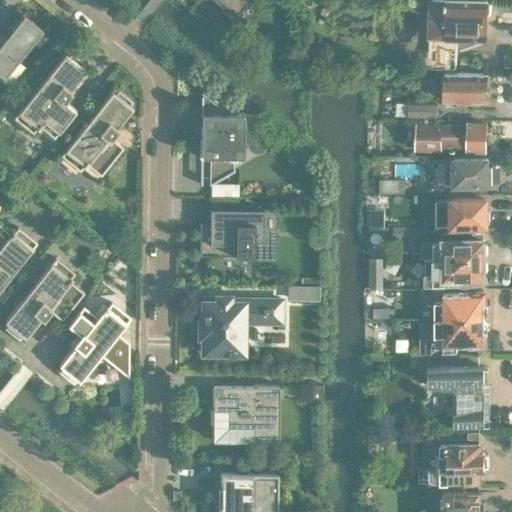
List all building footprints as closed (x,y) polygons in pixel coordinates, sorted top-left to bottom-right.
[(217,0),(245,22),(245,0),(217,0)] [(486,1),(472,0),(433,0),(432,36),(457,38),(479,38),(479,24),(486,25),(486,15),(491,13),(491,4),(487,2),(487,1),(486,1)] [(0,80),(17,59),(16,59),(41,28),(22,13),(10,28),(12,30),(7,37),(0,31),(0,80)] [(67,56),(64,53),(13,117),(32,133),(36,128),(38,129),(40,127),(53,137),(76,109),(64,100),(71,91),(69,89),(85,70),(82,68),(85,63),(71,52),(67,56)] [(487,74),(445,72),(444,99),(486,102),(487,74)] [(114,93),(111,91),(60,155),(79,170),(83,166),(84,166),(86,164),(100,175),(123,147),(111,138),(118,129),(116,127),(132,107),(129,105),(132,101),(117,89),(114,93)] [(242,155),(242,114),(229,113),(201,91),(200,92),(202,94),(201,95),(200,157),(199,184),(201,184),(201,155),(209,155),(208,183),(209,184),(233,170),(233,168),(232,169),(233,157),(234,157),(237,157),(240,155),(242,155)] [(439,116),(439,104),(398,102),(397,113),(439,116)] [(466,124),(417,122),(416,149),(442,150),(442,148),(467,149),(468,134),(472,134),(473,121),(466,120),(466,124)] [(488,158),(446,158),(446,184),(492,183),(492,166),(488,166),(488,158)] [(380,193),(404,194),(405,179),(393,179),(393,162),(381,162),(380,193)] [(42,172),(36,179),(44,185),(50,178),(42,172)] [(211,184),(211,195),(234,196),(235,184),(211,184)] [(323,209),(323,198),(314,198),(314,209),(323,209)] [(452,199),(452,225),(486,224),(486,222),(490,222),(490,209),(486,209),(486,199),(452,199)] [(263,240),(263,208),(209,208),(209,222),(199,222),(199,255),(253,256),(253,260),(271,260),(271,240),(263,240)] [(0,287),(36,242),(17,226),(13,231),(12,230),(10,233),(0,224),(0,287)] [(428,238),(428,227),(394,227),(393,238),(428,238)] [(487,246),(484,243),(484,232),(444,232),(444,240),(421,241),(421,258),(424,258),(434,258),(484,258),(484,256),(487,253),(487,246)] [(61,320),(83,292),(70,281),(72,278),(70,277),(74,272),(55,257),(35,282),(25,275),(11,292),(21,300),(4,321),(7,323),(4,327),(18,339),(21,335),(24,337),(40,318),(42,319),(49,310),(61,320)] [(371,258),(370,286),(384,286),(384,258),(371,258)] [(484,273),(487,270),(487,263),(484,260),(484,258),(434,258),(424,258),(425,284),(484,284),(484,273)] [(288,284),(288,297),(317,297),(317,285),(288,284)] [(435,301),(435,318),(484,318),(484,316),(488,313),(488,306),(484,303),(485,292),(444,292),(444,301),(435,301)] [(242,333),(242,324),(242,320),(264,320),(264,313),(280,313),(280,300),(241,299),(241,302),(228,301),(228,296),(216,296),(216,301),(206,301),(206,313),(202,313),(202,317),(198,317),(198,319),(200,319),(200,334),(199,334),(199,335),(206,335),(206,351),(227,352),(227,355),(234,355),(234,352),(242,352),(242,333)] [(79,381),(100,354),(128,377),(128,342),(117,333),(130,317),(111,301),(107,306),(105,305),(96,317),(83,306),(67,325),(79,334),(72,343),(74,345),(58,364),(61,367),(58,371),(73,382),(76,378),(79,381)] [(484,318),(435,318),(435,336),(444,336),(444,349),(458,349),(458,344),(484,344),(485,333),(488,330),(488,323),(484,320),(484,318)] [(428,366),(428,383),(428,384),(430,384),(429,389),(428,391),(427,393),(426,395),(426,397),(426,399),(427,401),(428,403),(429,404),(430,406),(431,407),(433,408),(435,409),(437,409),(439,410),(441,410),(443,409),(445,408),(446,407),(454,406),(454,426),(484,426),(484,366),(428,366)] [(252,440),(277,440),(278,385),(212,384),(212,408),(226,408),(226,426),(252,426),(252,440)] [(307,400),(321,400),(322,385),(307,385),(307,400)] [(485,469),(485,451),(480,452),(480,443),(441,443),(441,470),(448,470),(448,482),(480,481),(480,469),(485,469)] [(318,480),(318,468),(307,468),(306,480),(318,480)] [(276,500),(277,472),(220,472),(220,484),(222,484),(222,488),(217,488),(217,511),(271,511),(272,500),(276,500)] [(372,484),(387,484),(387,472),(372,472),(372,484)] [(443,492),(442,511),(484,511),(485,500),(481,500),(481,492),(443,492)]
